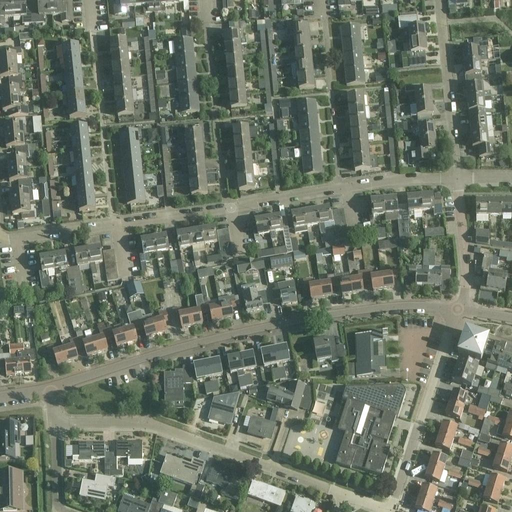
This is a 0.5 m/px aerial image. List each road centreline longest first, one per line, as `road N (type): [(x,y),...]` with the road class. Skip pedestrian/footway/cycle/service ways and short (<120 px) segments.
road 1 (residential): [(50,389),(268,326),(378,308),(456,309)]
road 2 (residential): [(344,496),(150,423),(55,423)]
road 3 (residential): [(390,511),(456,309)]
road 4 (residential): [(456,180),(440,0)]
road 5 (residential): [(456,309),(465,288),(456,180)]
